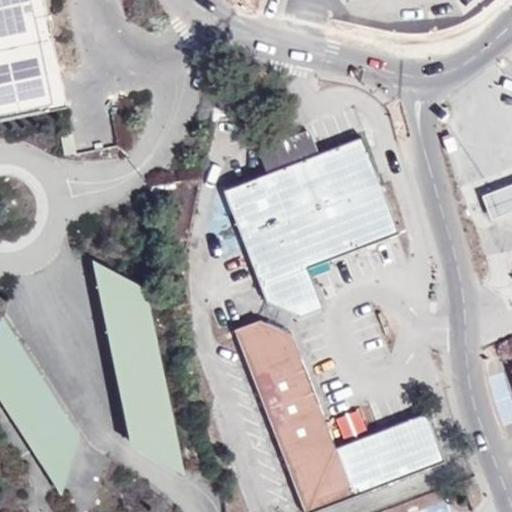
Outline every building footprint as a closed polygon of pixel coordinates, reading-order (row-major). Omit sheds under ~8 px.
[(0,0),(0,47),(52,36),(44,0),(0,0)] [(0,84),(60,71),(52,36),(0,47),(0,84)] [(243,99),(271,83),(261,64),(233,80),(243,99)] [(275,137),(280,158),(319,148),(314,127),(275,137)] [(399,233),(362,137),(223,190),(266,301),(300,316),(323,306),(308,268),(399,233)] [(511,211),(511,183),(482,196),(490,220),(511,211)] [(100,267),(131,455),(179,448),(148,259),(100,267)] [(64,442),(80,434),(14,311),(0,318),(0,342),(0,343),(0,342),(0,383),(55,483),(79,470),(64,442)] [(303,511),(308,511),(444,461),(426,413),(335,447),(292,334),(259,320),(235,329),(303,511)]
